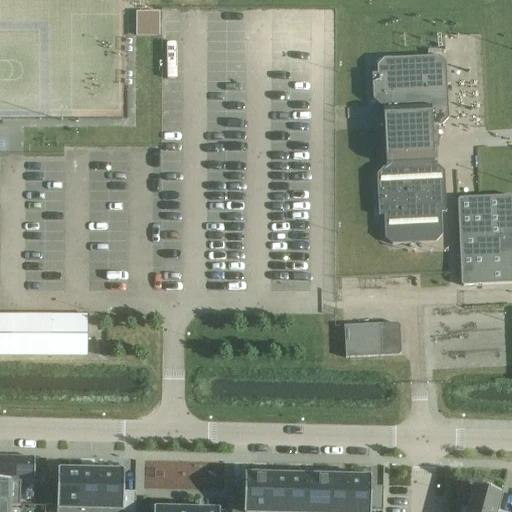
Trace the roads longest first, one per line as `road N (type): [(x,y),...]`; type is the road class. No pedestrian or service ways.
road 1 (unclassified): [(424,435),(9,429)]
road 2 (unknown): [(336,302),(394,298),(409,306),(424,435)]
